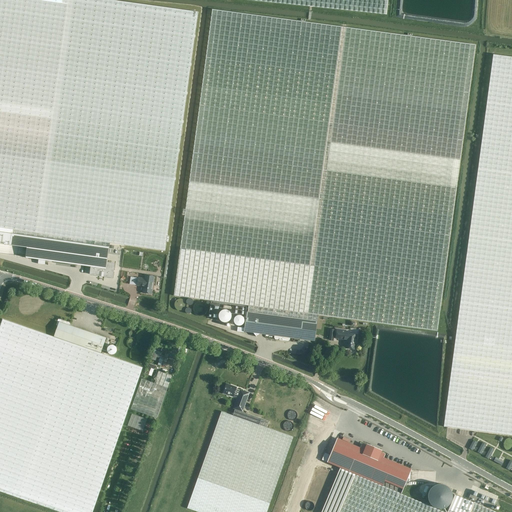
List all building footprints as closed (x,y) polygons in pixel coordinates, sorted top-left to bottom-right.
[(0,0),(0,243),(27,248),(25,258),(91,267),(90,274),(99,276),(103,277),(103,276),(112,277),(114,264),(107,263),(110,243),(165,251),(198,12),(110,0),(0,0)] [(245,0),(386,15),(387,0),(245,0)] [(174,295),(248,306),(249,306),(299,312),(318,315),(437,331),(475,45),(210,9),(174,295)] [(511,56),(493,54),(444,427),(511,435),(511,56)] [(143,293),(151,294),(153,281),(145,280),(146,279),(138,278),(137,285),(144,286),(143,293)] [(186,305),(186,304),(185,302),(185,301),(184,300),(182,299),(181,298),(179,298),(178,298),(176,298),(175,299),(173,300),(173,301),(172,303),(171,304),(171,306),(172,307),(172,308),(173,310),(174,311),(175,312),(176,312),(178,313),(179,313),(181,312),(182,312),(184,311),(184,310),(185,309),(186,308),(186,307),(186,305)] [(249,306),(248,306),(247,312),(246,312),(244,332),(253,333),(256,337),(260,334),(274,336),(274,337),(274,338),(275,338),(275,339),(276,339),(279,340),(284,341),(284,340),(287,341),(288,341),(289,340),(289,339),(290,338),(315,341),(318,315),(299,312),(249,306)] [(0,325),(0,491),(59,511),(91,511),(142,367),(101,353),(106,338),(70,325),(70,324),(70,323),(69,322),(60,319),(59,319),(58,320),(56,324),(58,324),(54,337),(2,319),(0,325)] [(153,338),(153,336),(152,335),(152,334),(151,332),(150,331),(148,331),(147,330),(145,330),(144,330),(142,330),(141,331),(140,332),(139,333),(138,334),(138,335),(137,337),(137,338),(138,340),(139,342),(139,343),(141,344),(142,345),(145,345),(146,345),(148,345),(149,344),(150,343),(151,342),(152,341),(153,339),(153,338)] [(345,348),(355,349),(357,334),(350,334),(350,331),(337,330),(335,338),(346,340),(345,348)] [(112,354),(118,354),(117,346),(108,346),(108,351),(111,351),(112,354)] [(148,354),(148,352),(147,350),(146,348),(144,347),(143,346),(141,346),(140,346),(138,346),(137,346),(135,347),(134,348),(133,350),(132,351),(132,353),(132,354),(132,355),(132,357),(133,358),(134,360),(135,361),(137,361),(138,362),(140,362),(141,362),(143,361),(144,360),(145,360),(146,358),(147,357),(147,355),(148,354)] [(151,355),(163,359),(164,356),(161,355),(162,352),(157,351),(156,353),(152,352),(151,355)] [(144,373),(151,376),(154,369),(155,369),(156,366),(148,363),(147,366),(151,368),(148,367),(147,372),(145,371),(144,373)] [(131,409),(157,418),(172,376),(158,371),(154,383),(141,379),(131,409)] [(238,395),(239,390),(236,389),(236,387),(230,385),(230,387),(226,386),(223,393),(233,397),(234,394),(238,395)] [(187,508),(197,511),(266,511),(293,437),(267,427),(269,421),(255,416),(243,412),(250,393),(240,389),(239,390),(238,395),(233,409),(235,409),(232,415),(221,411),(197,478),(187,508)] [(321,401),(316,412),(329,418),(334,407),(321,401)] [(296,416),(296,414),(295,412),(294,411),(292,411),(291,411),(290,411),(288,412),(288,413),(287,414),(287,415),(287,416),(287,417),(288,419),(289,420),(291,421),(292,421),(293,421),(295,420),(295,419),(296,418),(296,416)] [(142,427),(144,427),(147,418),(131,414),(128,426),(142,429),(142,427)] [(292,426),(292,424),(291,423),(289,422),(288,421),(287,421),(286,421),(284,422),(284,423),(283,424),(282,426),(282,427),(283,428),(284,429),(285,430),(287,431),(288,431),(289,431),(290,430),(291,429),(292,428),(292,426)] [(340,468),(400,493),(405,481),(410,481),(410,470),(382,458),(383,457),(385,453),(381,451),(382,450),(366,444),(366,445),(362,443),(360,448),(360,449),(337,439),(330,456),(324,453),(321,460),(340,468)] [(482,442),(477,452),(481,454),(486,444),(482,442)] [(490,447),(485,457),(489,459),(494,449),(490,447)] [(497,511),(474,502),(455,494),(447,511),(445,511),(400,493),(340,468),(322,511),(321,511),(497,511)] [(447,505),(450,504),(452,501),(453,498),(453,494),(453,491),(451,488),(449,485),(446,484),(443,483),(440,483),(437,484),(434,486),(432,488),(431,491),(430,494),(430,497),(431,500),(433,503),(436,505),(440,506),(443,506),(447,505)] [(472,490),(468,498),(493,509),(496,500),(478,493),(472,490)]
